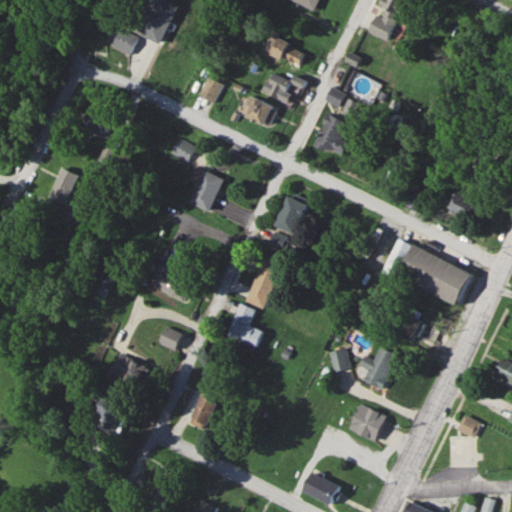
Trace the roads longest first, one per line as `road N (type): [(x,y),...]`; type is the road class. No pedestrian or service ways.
road 1 (residential): [(118,499),(358,0)]
road 2 (residential): [(501,265),(87,71)]
road 3 (residential): [(383,511),(511,242)]
road 4 (residential): [(310,511),(152,435)]
road 5 (residential): [(87,71),(66,86),(0,219)]
